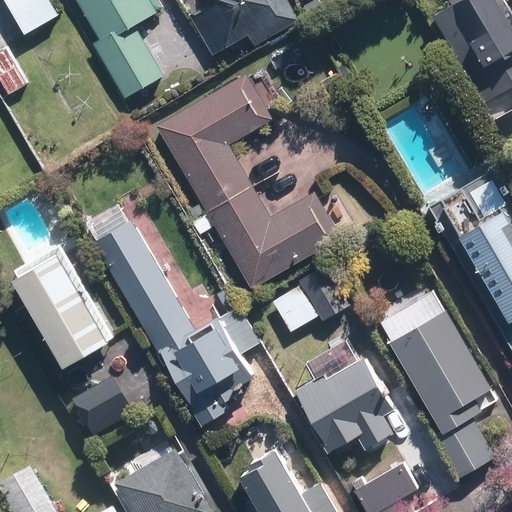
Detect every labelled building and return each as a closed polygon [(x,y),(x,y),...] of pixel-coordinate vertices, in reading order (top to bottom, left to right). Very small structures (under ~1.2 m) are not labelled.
[(61,14),(52,0),(6,0),(26,34),(61,14)] [(95,42),(126,97),(166,74),(137,23),(159,11),(158,9),(164,5),(161,0),(79,0),(101,38),(95,42)] [(257,46),(302,20),(290,0),(216,0),(193,14),(216,54),(250,34),(257,46)] [(451,0),(455,6),(436,18),(474,83),(510,61),(511,64),(511,8),(507,0),(451,0)] [(30,82),(9,46),(0,50),(0,72),(11,92),(30,82)] [(209,210),(253,184),(230,143),(274,118),(249,74),(160,124),(209,210)] [(0,143),(0,165),(19,156),(10,139),(0,143)] [(253,184),(209,210),(252,287),(343,237),(317,190),(272,216),(253,184)] [(511,215),(452,251),(511,350),(511,215)] [(107,253),(195,405),(193,406),(204,423),(230,408),(226,401),(245,390),(241,383),(255,376),(217,310),(197,321),(187,320),(175,327),(163,307),(178,299),(165,277),(162,279),(136,236),(107,253)] [(111,338),(61,250),(15,276),(65,364),(111,338)] [(325,318),(352,303),(328,261),(302,277),(325,318)] [(25,302),(12,278),(0,284),(0,286),(10,305),(13,303),(15,307),(25,302)] [(293,330),(320,315),(303,284),(276,299),(293,330)] [(447,309),(435,288),(382,319),(393,339),(391,340),(443,431),(435,436),(459,477),(497,455),(474,414),(482,409),(475,396),(493,386),(448,307),(447,309)] [(297,388),(325,439),(323,440),(329,451),(359,434),(366,447),(394,431),(385,413),(396,408),(367,355),(341,370),(336,360),(322,368),(325,372),(297,388)] [(96,438),(134,416),(114,378),(75,400),(96,438)] [(249,511),(337,511),(320,481),(302,492),(275,445),(252,458),(256,464),(240,474),(253,498),(244,503),(249,511)] [(116,486),(131,511),(213,511),(178,450),(116,486)] [(59,511),(34,467),(0,486),(14,511),(59,511)]
